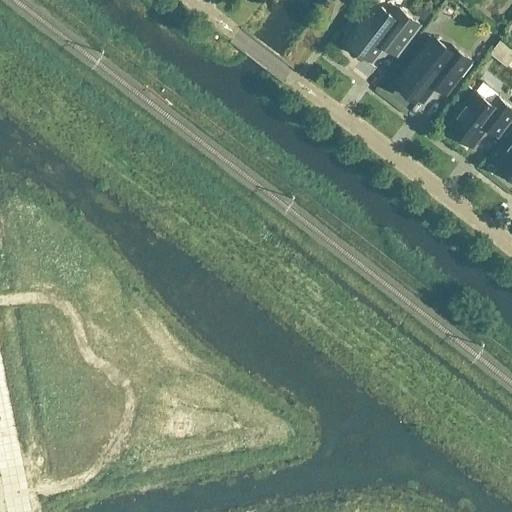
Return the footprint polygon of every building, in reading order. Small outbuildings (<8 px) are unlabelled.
[(395,54),(419,23),(398,8),(392,15),(381,7),(376,3),(372,8),(371,8),(346,41),(371,61),(382,46),(384,46),(395,54)] [(421,4),(414,13),(422,19),(429,9),(421,4)] [(445,93),(471,60),(451,45),(448,47),(437,39),(433,44),(429,41),(398,81),(402,85),(399,88),(415,100),(418,97),(422,100),(434,84),(445,93)] [(501,131),(511,116),(511,107),(497,96),(491,103),(475,91),(447,127),(472,147),(491,123),(501,131)] [(511,142),(495,165),(501,169),(499,172),(511,182),(511,142)]
